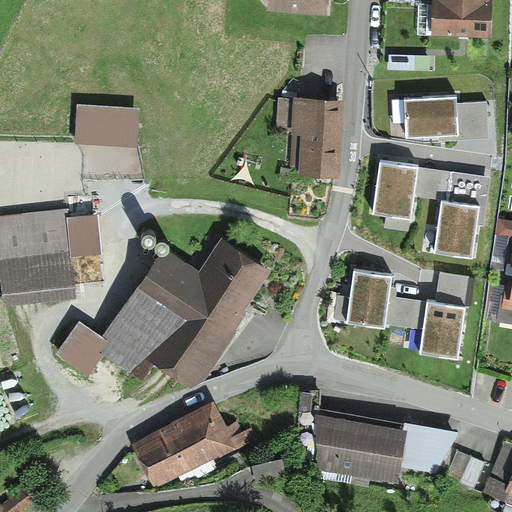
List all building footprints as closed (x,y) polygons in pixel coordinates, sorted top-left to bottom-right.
[(267,0),(266,11),(328,15),(328,0),(267,0)] [(464,37),(492,38),(493,0),(492,0),(431,0),(430,36),(464,37)] [(457,95),(393,98),(394,121),(407,120),(408,136),(439,135),(458,134),(457,104),(457,95)] [(298,176),(341,179),(345,100),(277,96),(275,133),(291,134),(289,167),(299,168),(298,176)] [(458,134),(439,135),(439,141),(488,139),(486,102),(457,104),(458,134)] [(138,109),(79,105),(76,141),(136,145),(138,109)] [(419,165),(381,160),(373,212),(386,214),(384,225),(409,228),(414,197),(418,167),(419,165)] [(418,167),(414,197),(443,201),(480,206),(478,224),(483,225),(490,177),(418,167)] [(480,206),(443,201),(435,249),(472,255),(478,224),(480,206)] [(66,208),(0,215),(0,267),(4,307),(76,300),(72,256),(68,219),(66,208)] [(96,215),(68,219),(72,256),(101,252),(96,215)] [(511,221),(499,220),(497,233),(511,235),(511,221)] [(206,379),(272,270),(222,238),(200,272),(168,250),(100,337),(80,322),(58,354),(88,376),(103,354),(143,382),(155,364),(190,388),(206,379)] [(392,274),(355,269),(351,294),(338,292),(335,315),(349,317),(349,320),(385,326),(390,287),(392,274)] [(440,273),(437,302),(465,306),(471,307),(474,277),(440,273)] [(511,285),(505,285),(500,310),(511,311),(511,285)] [(424,331),(427,301),(395,297),(396,287),(390,287),(385,326),(424,331)] [(437,302),(427,301),(424,331),(420,353),(458,358),(465,306),(437,302)] [(313,395),(300,393),(298,421),(310,422),(313,395)] [(228,427),(215,402),(130,444),(151,487),(156,485),(158,488),(259,439),(253,426),(241,432),(236,423),(228,427)] [(402,430),(317,416),(317,470),(396,483),(399,467),(406,431),(402,430)] [(405,424),(402,430),(406,431),(399,467),(435,472),(458,433),(405,424)] [(511,446),(505,443),(483,493),(511,505),(511,446)] [(481,491),(493,464),(457,449),(446,476),(481,491)] [(281,458),(251,465),(255,482),(285,475),(281,458)] [(0,511),(23,511),(40,498),(26,482),(0,502),(0,511)]
